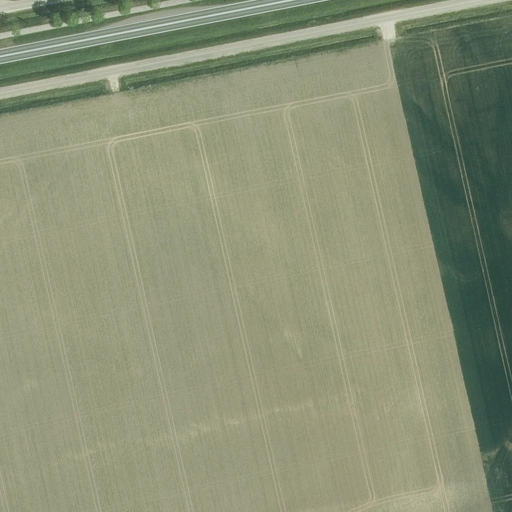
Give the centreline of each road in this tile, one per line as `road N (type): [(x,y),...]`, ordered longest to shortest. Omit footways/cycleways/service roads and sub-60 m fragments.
road 1 (unclassified): [(0,92),(475,0)]
road 2 (trunk): [(0,56),(291,0)]
